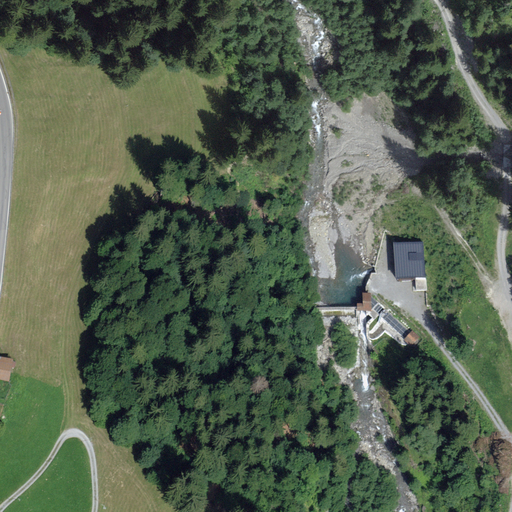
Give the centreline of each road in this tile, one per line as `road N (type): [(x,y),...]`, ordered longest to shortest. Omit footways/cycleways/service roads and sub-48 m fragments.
road 1 (track): [(95,511),(95,458),(79,429),(64,434),(0,509)]
road 2 (track): [(389,288),(511,444)]
road 3 (tertiary): [(0,248),(0,82)]
road 4 (track): [(435,0),(454,50),(511,146)]
road 5 (track): [(511,180),(502,271),(511,302)]
